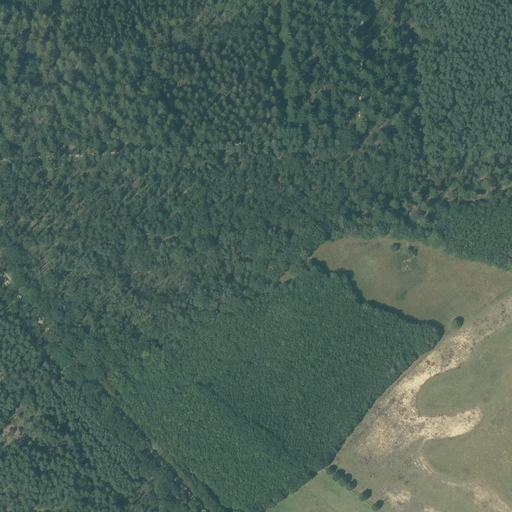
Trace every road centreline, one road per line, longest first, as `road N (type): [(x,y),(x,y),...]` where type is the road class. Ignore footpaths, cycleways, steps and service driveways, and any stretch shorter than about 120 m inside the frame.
road 1 (track): [(0,157),(364,129)]
road 2 (track): [(0,280),(198,511)]
road 3 (track): [(358,0),(364,129)]
